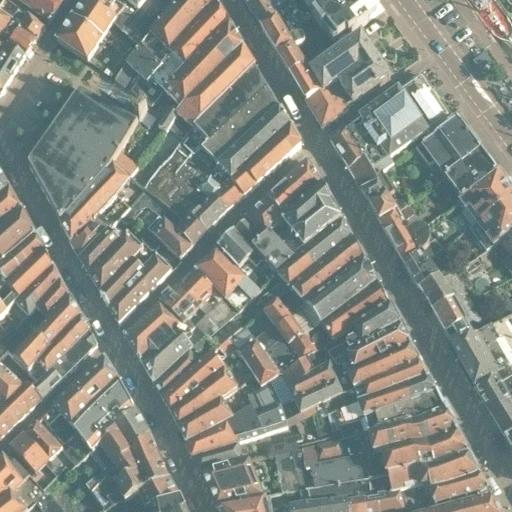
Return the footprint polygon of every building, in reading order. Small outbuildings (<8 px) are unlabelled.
[(63,0),(15,0),(50,24),(65,1),(63,0)] [(117,21),(90,0),(87,0),(74,20),(73,20),(72,20),(103,41),(113,27),(117,21)] [(118,0),(90,0),(117,21),(113,27),(121,33),(131,21),(134,18),(116,3),(118,0)] [(118,0),(116,3),(134,18),(147,0),(118,0)] [(147,0),(134,18),(131,21),(121,33),(140,49),(141,48),(182,0),(147,0)] [(214,0),(182,0),(141,48),(162,69),(218,8),(214,0)] [(243,0),(263,31),(278,22),(285,19),(281,13),(283,8),(283,2),(281,0),(243,0)] [(281,0),(283,2),(283,8),(281,13),(285,19),(278,22),(286,35),(333,0),(281,0)] [(376,0),(333,0),(286,35),(292,45),(299,40),(303,40),(306,42),(307,46),(305,49),(297,54),(306,67),(306,68),(385,11),(376,0)] [(0,5),(0,41),(4,35),(18,19),(22,15),(14,9),(11,13),(0,5)] [(140,49),(126,67),(114,82),(126,89),(133,79),(135,81),(131,87),(133,89),(131,92),(151,108),(163,96),(165,93),(165,92),(167,91),(231,29),(218,8),(162,69),(141,48),(140,49)] [(45,31),(22,15),(18,19),(26,24),(22,31),(38,41),(45,31)] [(26,24),(18,19),(4,35),(14,44),(11,48),(27,59),(38,41),(22,31),(26,24)] [(72,20),(57,43),(88,63),(99,47),(103,41),(72,20)] [(278,22),(263,31),(280,59),(306,42),(303,40),(299,40),(292,45),(286,35),(278,22)] [(165,93),(163,96),(179,113),(175,117),(171,112),(158,130),(167,136),(170,132),(179,120),(244,51),(231,29),(167,91),(165,92),(165,93)] [(306,68),(306,67),(303,69),(319,96),(321,99),(334,90),(348,110),(390,80),(361,37),(310,73),(306,68)] [(306,42),(280,59),(291,77),(303,69),(306,67),(297,54),(305,49),(307,46),(306,42)] [(11,48),(7,53),(0,63),(0,98),(1,98),(27,59),(11,48)] [(179,120),(170,132),(179,139),(174,146),(181,151),(255,70),(244,51),(179,120)] [(319,96),(303,69),(291,77),(307,104),(319,96)] [(144,192),(152,198),(158,204),(163,208),(168,213),(169,211),(175,216),(183,225),(182,226),(183,227),(185,226),(201,241),(208,234),(194,218),(212,202),(202,191),(216,177),(214,174),(280,112),(255,70),(181,151),(152,183),(144,192)] [(451,117),(422,76),(362,118),(345,131),(350,139),(349,140),(362,163),(373,181),(376,180),(383,175),(416,152),(451,127),(458,122),(458,121),(451,126),(447,120),(451,117)] [(321,99),(319,96),(307,104),(323,130),(349,111),(348,110),(334,90),(321,99)] [(99,104),(82,95),(81,95),(80,95),(79,95),(79,96),(30,166),(29,167),(30,168),(44,194),(108,109),(99,104)] [(108,109),(44,194),(59,220),(58,220),(60,224),(61,223),(62,225),(109,166),(132,138),(140,127),(150,112),(131,100),(120,116),(108,109)] [(290,130),(280,112),(214,174),(216,177),(202,191),(212,202),(215,200),(222,192),(230,185),(290,130)] [(451,127),(416,152),(424,162),(434,164),(443,175),(435,181),(438,185),(446,179),(461,168),(477,190),(498,175),(468,135),(469,131),(467,127),(464,124),(460,124),(458,122),(451,127)] [(301,148),(290,130),(230,185),(222,192),(215,200),(228,214),(244,199),(245,199),(301,148)] [(345,131),(330,142),(349,172),(362,163),(349,140),(350,139),(345,131)] [(146,168),(155,160),(143,147),(134,155),(146,168)] [(373,181),(362,163),(349,172),(362,194),(377,187),(373,181)] [(238,229),(233,234),(251,253),(323,190),(308,164),(266,202),(281,220),(253,246),(238,229)] [(62,225),(61,226),(72,245),(116,197),(129,182),(109,166),(62,225)] [(462,201),(477,190),(461,168),(446,179),(462,201)] [(0,196),(9,188),(0,172),(0,196)] [(377,187),(362,194),(369,206),(383,198),(386,196),(389,201),(396,196),(383,175),(376,180),(373,181),(377,187)] [(498,175),(477,190),(462,201),(460,203),(466,210),(462,212),(474,227),(477,226),(511,198),(511,186),(510,184),(505,184),(498,175)] [(116,197),(72,245),(71,246),(80,262),(124,214),(128,209),(133,204),(138,198),(144,192),(138,187),(129,182),(116,197)] [(0,229),(22,212),(9,188),(0,196),(0,229)] [(323,190),(251,253),(276,281),(278,280),(298,261),(286,250),(297,241),(294,237),(331,203),(323,190)] [(144,192),(138,198),(144,203),(144,210),(145,210),(147,211),(148,209),(148,203),(152,198),(144,192)] [(397,214),(389,201),(386,196),(383,198),(369,206),(380,223),(397,214)] [(144,203),(138,198),(133,204),(142,213),(145,210),(144,210),(144,203)] [(158,204),(152,198),(148,203),(148,209),(151,212),(158,204)] [(511,198),(477,226),(495,248),(507,238),(511,234),(511,198)] [(215,200),(212,202),(194,218),(208,234),(228,214),(215,200)] [(281,220),(266,202),(238,229),(253,246),(281,220)] [(334,208),(331,203),(294,237),(297,241),(286,250),(298,261),(342,223),(333,208),(334,208)] [(133,204),(128,209),(138,218),(142,213),(133,204)] [(158,204),(151,212),(156,216),(163,208),(158,204)] [(168,213),(163,208),(156,216),(162,220),(168,213)] [(138,218),(128,209),(124,214),(133,223),(138,218)] [(0,264),(7,258),(34,235),(22,212),(0,229),(0,264)] [(124,214),(80,262),(90,277),(126,240),(125,239),(114,229),(122,221),(127,225),(129,223),(131,225),(133,223),(124,214)] [(397,214),(380,223),(404,264),(423,255),(424,254),(426,253),(428,250),(429,246),(429,244),(429,242),(428,238),(425,234),(421,231),(415,231),(412,231),(408,234),(397,214)] [(177,234),(176,233),(165,222),(152,236),(181,263),(193,249),(177,234)] [(298,261),(278,280),(282,284),(259,302),(267,312),(277,303),(289,293),(353,242),(342,223),(298,261)] [(183,227),(182,226),(176,233),(177,234),(193,249),(201,241),(185,226),(183,227)] [(233,234),(218,249),(262,293),(276,281),(251,253),(233,234)] [(511,234),(507,238),(511,244),(511,256),(503,262),(511,276),(511,234)] [(43,251),(34,235),(7,258),(20,272),(43,251)] [(126,240),(90,277),(101,297),(136,258),(136,259),(145,250),(129,236),(125,239),(126,240)] [(277,303),(267,312),(263,315),(271,325),(276,332),(365,263),(353,242),(289,293),(297,303),(285,312),(277,303)] [(436,255),(429,244),(429,246),(428,250),(426,253),(424,254),(423,255),(427,262),(436,255)] [(218,249),(195,273),(217,295),(223,301),(214,310),(206,318),(195,329),(206,341),(232,319),(262,293),(218,249)] [(43,251),(20,272),(14,277),(28,292),(52,268),(43,251)] [(427,262),(423,255),(404,264),(419,290),(420,289),(444,274),(443,272),(435,277),(427,262)] [(450,276),(436,255),(427,262),(435,277),(443,272),(444,274),(446,278),(450,276)] [(0,292),(1,292),(3,294),(6,291),(3,288),(14,277),(20,272),(7,258),(0,264),(0,292)] [(136,258),(101,297),(110,311),(148,269),(147,269),(136,259),(136,258)] [(148,269),(110,311),(120,327),(161,285),(172,273),(157,258),(147,269),(148,269)] [(366,263),(365,263),(276,332),(283,341),(288,348),(378,286),(366,263)] [(52,268),(28,292),(5,314),(25,335),(23,337),(28,341),(38,332),(48,322),(69,299),(61,284),(52,268)] [(195,273),(177,291),(200,312),(206,318),(214,310),(223,301),(217,295),(195,273)] [(446,278),(444,274),(420,289),(434,311),(457,299),(454,294),(449,297),(440,282),(446,278)] [(450,276),(446,278),(440,282),(449,297),(454,294),(457,299),(458,300),(453,303),(456,309),(472,301),(471,298),(456,274),(451,277),(450,276)] [(28,292),(14,277),(3,288),(6,291),(3,294),(1,292),(0,292),(0,319),(5,314),(28,292)] [(247,329),(243,332),(230,343),(235,352),(236,351),(240,355),(239,356),(248,371),(253,380),(260,388),(274,381),(282,376),(288,388),(288,389),(315,376),(306,361),(324,350),(342,338),(390,309),(378,286),(288,348),(283,341),(264,355),(253,338),(247,329)] [(200,312),(177,291),(162,305),(176,319),(184,327),(183,327),(190,334),(195,329),(206,318),(200,312)] [(38,332),(28,341),(13,357),(2,346),(0,347),(0,363),(6,358),(11,363),(10,364),(27,378),(28,377),(36,385),(29,392),(31,390),(38,383),(31,377),(27,372),(80,319),(69,299),(48,322),(38,332)] [(457,299),(434,311),(432,312),(451,345),(470,335),(472,335),(465,325),(471,321),(468,315),(462,319),(456,309),(453,303),(458,300),(457,299)] [(472,301),(456,309),(462,319),(468,315),(471,321),(465,325),(472,335),(474,334),(476,337),(489,331),(472,301)] [(181,329),(174,322),(159,308),(126,339),(142,364),(160,347),(176,368),(206,341),(195,329),(190,334),(183,327),(181,329)] [(400,328),(390,309),(342,338),(324,350),(333,366),(330,368),(333,367),(347,360),(400,328)] [(0,319),(0,347),(2,346),(13,357),(28,341),(23,337),(25,335),(5,314),(0,319)] [(89,333),(80,319),(27,372),(31,377),(38,383),(46,376),(51,371),(89,333)] [(232,319),(206,341),(217,355),(230,343),(243,332),(232,319)] [(474,334),(472,335),(470,335),(451,345),(476,388),(495,378),(511,368),(511,319),(489,331),(476,337),(474,334)] [(264,355),(283,341),(276,332),(271,325),(253,338),(264,355)] [(330,368),(315,376),(288,389),(294,403),(337,383),(347,379),(410,349),(400,328),(347,360),(333,367),(330,368)] [(97,348),(89,333),(51,371),(63,382),(97,348)] [(206,341),(176,368),(155,386),(163,401),(202,368),(217,355),(206,341)] [(202,368),(163,401),(172,416),(227,374),(217,362),(221,358),(223,361),(226,358),(227,359),(235,352),(230,343),(217,355),(202,368)] [(160,347),(142,364),(141,364),(155,386),(176,368),(160,347)] [(247,416),(234,422),(227,426),(187,445),(193,459),(238,446),(239,445),(294,428),(319,414),(320,413),(320,412),(324,410),(322,406),(327,404),(420,366),(410,349),(347,379),(337,383),(294,403),(299,414),(286,421),(281,408),(257,418),(254,412),(247,416)] [(54,408),(42,420),(49,428),(58,438),(62,442),(74,432),(71,429),(119,384),(104,361),(54,408)] [(428,381),(420,366),(327,404),(322,406),(324,410),(327,418),(350,410),(428,381)] [(0,403),(1,404),(18,426),(42,402),(43,402),(31,390),(29,392),(26,394),(22,390),(0,367),(0,403)] [(511,368),(495,378),(476,388),(490,414),(506,405),(511,413),(511,368)] [(38,383),(31,390),(43,402),(63,382),(51,371),(46,376),(38,383)] [(227,374),(172,416),(179,430),(222,401),(239,390),(234,382),(227,374)] [(239,390),(222,401),(179,430),(187,445),(227,426),(234,422),(247,416),(254,412),(257,418),(281,408),(286,421),(299,414),(294,403),(288,389),(288,388),(282,376),(274,381),(260,388),(253,380),(239,390)] [(428,381),(350,410),(327,418),(329,424),(330,426),(334,425),(335,430),(364,421),(436,396),(428,381)] [(135,412),(119,384),(71,429),(74,432),(62,442),(65,446),(75,436),(90,455),(135,412)] [(445,413),(436,396),(364,421),(335,430),(336,434),(340,433),(343,442),(369,437),(445,413)] [(0,404),(0,438),(2,441),(18,426),(1,404),(0,404)] [(511,413),(506,405),(490,414),(506,439),(511,434),(511,413)] [(101,481),(98,484),(95,481),(86,487),(92,495),(100,486),(108,479),(107,478),(106,477),(150,437),(135,412),(90,455),(104,474),(101,476),(101,481)] [(299,453),(288,455),(290,467),(291,473),(306,470),(330,465),(328,460),(342,458),(341,454),(347,453),(349,461),(360,459),(381,456),(457,434),(445,413),(369,437),(343,442),(343,443),(303,452),(299,453)] [(38,424),(38,425),(25,437),(51,463),(62,453),(38,424)] [(329,436),(326,428),(317,430),(319,438),(329,436)] [(306,470),(291,473),(293,480),(295,493),(300,492),(307,491),(311,511),(320,511),(319,506),(325,505),(321,490),(469,457),(457,434),(381,456),(360,459),(349,461),(347,453),(341,454),(342,458),(328,460),(330,465),(306,470)] [(285,444),(285,446),(297,443),(303,442),(301,436),(284,440),(285,444)] [(51,463),(25,437),(11,450),(25,465),(37,477),(47,467),(57,479),(62,475),(51,463)] [(160,461),(150,437),(106,477),(107,478),(115,472),(122,483),(115,486),(116,487),(143,474),(141,471),(160,461)] [(297,443),(285,446),(287,455),(288,455),(299,453),(297,443)] [(287,455),(285,446),(285,444),(278,446),(280,456),(287,455)] [(239,445),(238,446),(193,459),(200,475),(242,463),(243,463),(242,457),(239,445)] [(275,457),(280,456),(278,446),(269,448),(272,458),(275,457)] [(77,468),(83,462),(71,449),(65,455),(77,468)] [(290,467),(288,455),(287,455),(280,456),(275,457),(278,470),(290,467)] [(479,477),(469,457),(321,490),(325,505),(347,503),(370,499),(387,496),(433,488),(479,477)] [(10,467),(3,458),(0,460),(0,504),(19,488),(36,507),(39,511),(63,511),(52,496),(49,495),(46,498),(43,494),(36,487),(15,464),(10,467)] [(143,474),(116,487),(115,486),(115,487),(110,482),(108,479),(100,486),(92,495),(103,511),(108,511),(111,511),(112,510),(114,509),(125,504),(136,498),(138,497),(169,480),(160,461),(141,471),(143,474)] [(242,463),(200,475),(217,510),(265,499),(261,489),(264,488),(263,485),(270,482),(264,466),(253,471),(250,464),(243,465),(243,463),(242,463)] [(290,467),(278,470),(280,483),(293,480),(291,473),(290,467)] [(489,494),(479,477),(433,488),(387,496),(389,511),(412,511),(418,511),(488,495),(489,494)] [(169,480),(138,497),(146,511),(180,500),(169,480)] [(280,483),(282,495),(278,497),(295,493),(293,480),(280,483)] [(30,511),(36,507),(19,488),(0,504),(0,511),(30,511)] [(311,511),(307,491),(300,492),(300,495),(298,496),(299,499),(302,499),(302,501),(298,502),(298,504),(303,503),(304,507),(290,509),(290,511),(311,511)] [(265,501),(265,499),(217,510),(217,511),(290,511),(290,509),(304,507),(303,503),(298,504),(298,502),(302,501),(302,499),(299,499),(298,496),(300,495),(300,492),(295,493),(278,497),(265,501)] [(389,511),(387,496),(370,499),(371,511),(389,511)] [(39,511),(36,507),(30,511),(185,511),(180,500),(146,511),(138,497),(136,498),(142,511),(39,511)] [(371,511),(370,499),(347,503),(348,511),(371,511)] [(497,511),(492,502),(491,502),(446,511),(497,511)] [(348,511),(347,503),(325,505),(319,506),(320,511),(348,511)]
